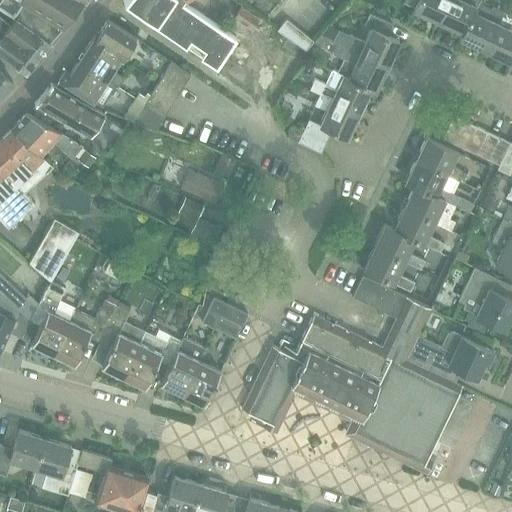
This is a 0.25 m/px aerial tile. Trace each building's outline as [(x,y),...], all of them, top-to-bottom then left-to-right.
[(0,0),(16,0),(22,4),(13,17),(16,19),(50,43),(62,29),(62,28),(63,29),(85,1),(82,0),(0,0)] [(122,0),(198,52),(206,58),(216,65),(235,38),(183,1),(184,0),(122,0)] [(438,22),(448,0),(405,0),(404,2),(415,7),(413,10),(438,22)] [(463,33),(478,2),(478,0),(448,0),(438,22),(462,33),(463,33)] [(485,50),(503,11),(492,6),(491,9),(478,2),(463,33),(462,33),(460,39),(485,50)] [(253,28),(254,26),(259,18),(241,6),(234,17),(252,30),(253,28)] [(511,20),(511,14),(503,11),(485,50),(510,62),(511,57),(511,29),(509,28),(511,20)] [(387,66),(399,41),(387,35),(393,24),(369,13),(364,23),(371,26),(364,41),(338,30),(334,39),(387,66)] [(0,16),(0,30),(36,59),(50,43),(16,19),(11,25),(0,16)] [(254,26),(253,28),(299,59),(305,50),(299,46),(264,21),(259,18),(254,26)] [(314,39),(286,18),(277,29),(307,47),(314,39)] [(123,58),(136,37),(107,19),(99,32),(97,30),(92,38),(120,56),(123,58)] [(0,54),(25,72),(36,59),(0,30),(0,54)] [(376,91),(387,66),(334,39),(334,40),(321,34),(313,42),(333,51),(332,53),(354,64),(348,77),(371,87),(370,88),(376,91)] [(111,70),(120,56),(92,38),(78,61),(115,85),(121,76),(111,70)] [(115,85),(78,61),(70,73),(65,70),(59,79),(92,100),(101,107),(115,85)] [(191,75),(171,61),(164,71),(184,85),(191,75)] [(371,87),(348,77),(332,69),(325,83),(315,79),(310,90),(319,94),(359,113),(370,88),(371,87)] [(0,96),(13,82),(0,70),(0,96)] [(184,85),(164,71),(157,81),(178,95),(184,85)] [(178,95),(157,81),(150,92),(171,106),(178,95)] [(104,113),(55,85),(52,83),(35,103),(89,133),(104,113)] [(171,106),(150,92),(143,103),(164,117),(171,106)] [(326,141),(331,130),(347,137),(359,113),(319,94),(314,104),(325,109),(319,123),(309,118),(303,131),(326,141)] [(155,131),(164,117),(143,103),(131,121),(155,131)] [(44,122),(27,112),(11,129),(40,154),(54,140),(71,156),(81,145),(63,133),(44,122)] [(454,115),(443,138),(454,143),(465,120),(454,115)] [(465,148),(476,125),(465,120),(454,143),(465,148)] [(476,154),(486,131),(476,125),(465,148),(476,154)] [(293,126),(287,137),(298,142),(303,131),(293,126)] [(16,182),(43,157),(40,154),(11,129),(0,139),(0,218),(8,227),(35,202),(16,182)] [(321,152),(326,141),(303,131),(299,143),(321,152)] [(486,159),(497,136),(486,131),(476,154),(486,159)] [(497,164),(508,141),(497,136),(486,159),(497,164)] [(450,163),(455,151),(426,137),(416,158),(445,172),(461,179),(465,170),(450,163)] [(511,142),(508,141),(497,164),(496,167),(511,174),(511,142)] [(416,158),(405,181),(414,186),(414,185),(443,198),(470,211),(474,202),(439,186),(445,172),(416,158)] [(188,171),(181,186),(213,199),(219,184),(188,171)] [(437,211),(443,198),(414,185),(414,186),(404,206),(434,220),(449,227),(454,219),(437,211)] [(199,216),(204,205),(186,196),(181,207),(199,216)] [(511,204),(509,203),(502,217),(511,222),(511,204)] [(427,233),(434,220),(404,206),(394,228),(414,238),(439,249),(443,241),(427,233)] [(51,280),(75,238),(79,231),(54,217),(29,262),(51,280)] [(511,222),(502,217),(497,229),(491,241),(503,246),(494,263),(511,271),(511,222)] [(407,252),(414,238),(394,228),(385,224),(374,246),(403,260),(421,269),(425,260),(407,252)] [(397,271),(403,260),(374,246),(363,268),(408,290),(413,279),(397,271)] [(474,265),(461,291),(483,301),(476,315),(490,322),(505,329),(511,313),(511,299),(495,291),(501,278),(474,265)] [(99,284),(119,295),(126,282),(106,270),(99,284)] [(0,293),(18,309),(29,318),(35,307),(0,273),(0,293)] [(363,302),(373,280),(362,275),(352,297),(363,302)] [(53,353),(74,310),(58,302),(66,287),(51,280),(35,307),(29,318),(29,319),(40,324),(31,343),(53,353)] [(374,307),(384,285),(373,280),(363,302),(374,307)] [(385,312),(395,291),(384,285),(374,307),(385,312)] [(396,318),(406,296),(395,291),(385,312),(396,318)] [(0,348),(10,328),(18,309),(0,293),(0,348)] [(88,336),(99,341),(116,305),(118,300),(109,295),(107,300),(105,299),(99,311),(95,318),(74,308),(74,310),(53,353),(75,363),(88,336)] [(248,312),(227,303),(213,295),(201,321),(213,327),(220,312),(242,323),(248,312)] [(382,347),(313,314),(296,350),(291,348),(293,344),(283,338),(278,347),(273,345),(242,408),(273,423),(292,384),(361,417),(354,430),(424,464),(462,385),(425,367),(405,358),(412,343),(429,307),(406,296),(396,318),(382,347)] [(123,376),(145,330),(124,320),(129,311),(116,305),(99,341),(110,347),(101,365),(123,376)] [(236,337),(242,323),(220,312),(213,327),(236,337)] [(158,359),(169,364),(182,340),(158,328),(154,335),(145,330),(123,376),(145,386),(158,359)] [(412,343),(405,358),(425,367),(426,366),(455,379),(459,369),(477,378),(484,362),(488,364),(494,351),(461,336),(452,332),(447,333),(441,346),(436,344),(432,353),(412,343)] [(198,360),(199,360),(205,348),(183,337),(182,340),(169,364),(160,383),(182,393),(198,360)] [(220,370),(199,360),(198,360),(182,393),(204,404),(220,370)] [(449,421),(446,434),(458,437),(462,425),(449,421)] [(35,468),(45,437),(19,429),(13,448),(3,445),(0,455),(0,474),(6,476),(11,461),(35,468)] [(65,465),(71,445),(45,437),(35,468),(48,472),(43,488),(56,492),(68,496),(69,492),(76,468),(65,465)] [(148,477),(130,472),(108,465),(111,458),(82,449),(78,463),(101,470),(98,481),(101,481),(95,502),(98,503),(99,505),(107,508),(110,507),(108,511),(151,511),(156,494),(144,491),(148,477)] [(92,473),(76,468),(69,492),(85,497),(92,473)] [(181,511),(192,511),(201,483),(175,475),(169,495),(157,492),(156,494),(151,511),(178,511),(179,511),(181,511)] [(228,511),(221,510),(227,491),(201,483),(192,511),(228,511)] [(20,511),(22,511),(26,501),(10,496),(7,508),(20,511)] [(273,511),(276,505),(250,497),(245,511),(273,511)]
